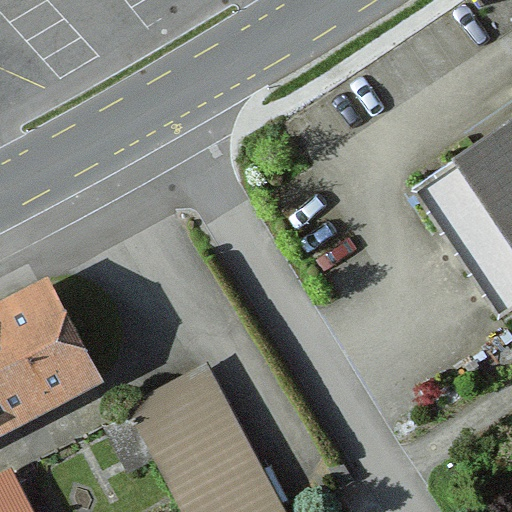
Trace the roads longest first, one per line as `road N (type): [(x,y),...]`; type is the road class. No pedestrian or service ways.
road 1 (residential): [(160,121),(416,511)]
road 2 (primary): [(160,121),(356,0)]
road 3 (primary): [(0,204),(160,121)]
